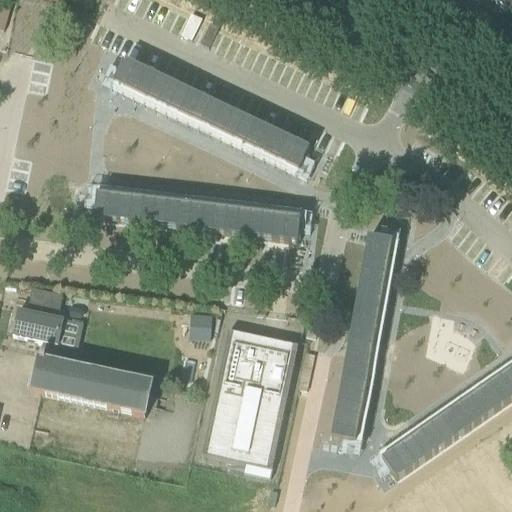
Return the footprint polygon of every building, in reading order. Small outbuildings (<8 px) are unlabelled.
[(511,0),(487,0),(511,17),(511,0)] [(63,30),(66,12),(56,10),(53,29),(63,30)] [(109,76),(102,90),(305,187),(312,172),(303,168),(310,154),(125,66),(118,80),(109,76)] [(88,191),(87,207),(96,208),(95,223),(298,248),(300,232),(310,233),(312,217),(88,191)] [(366,231),(330,432),(345,435),(343,445),(359,448),(399,227),(384,224),(382,234),(366,231)] [(29,306),(27,317),(19,315),(13,340),(44,347),(41,360),(46,361),(46,365),(53,366),(74,371),(83,329),(64,324),(64,326),(58,324),(64,300),(32,292),(29,306)] [(210,344),(212,320),(194,319),(191,318),(190,343),(192,343),(210,344)] [(296,361),(269,355),(226,346),(202,459),(272,474),(289,395),(296,361)] [(39,363),(31,397),(40,399),(144,423),(151,389),(74,371),(53,366),(46,365),(46,361),(41,360),(41,363),(39,363)] [(511,366),(370,464),(380,477),(388,472),(397,485),(511,404),(511,366)]
